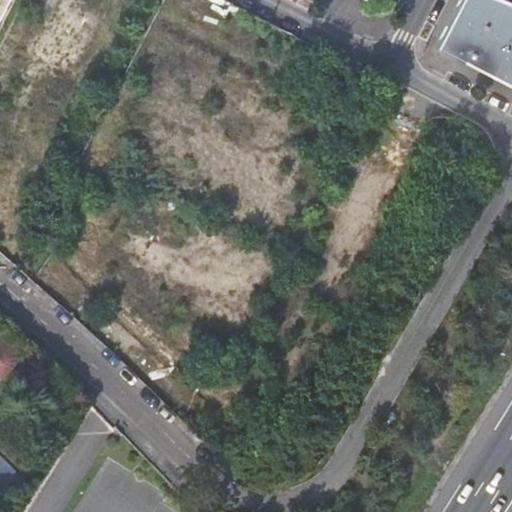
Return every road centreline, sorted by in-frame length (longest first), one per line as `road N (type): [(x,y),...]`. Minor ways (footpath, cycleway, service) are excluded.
road 1 (residential): [(304,511),(339,490),(511,191)]
road 2 (residential): [(0,287),(118,400),(254,511)]
road 3 (residential): [(387,52),(511,116)]
